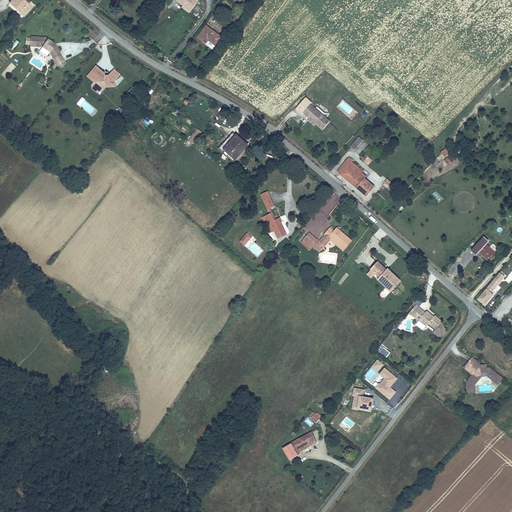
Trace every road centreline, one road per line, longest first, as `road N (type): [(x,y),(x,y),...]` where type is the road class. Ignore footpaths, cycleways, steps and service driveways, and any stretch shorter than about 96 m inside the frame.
road 1 (tertiary): [(70,0),(273,132),(477,309)]
road 2 (unclassified): [(477,309),(322,511)]
